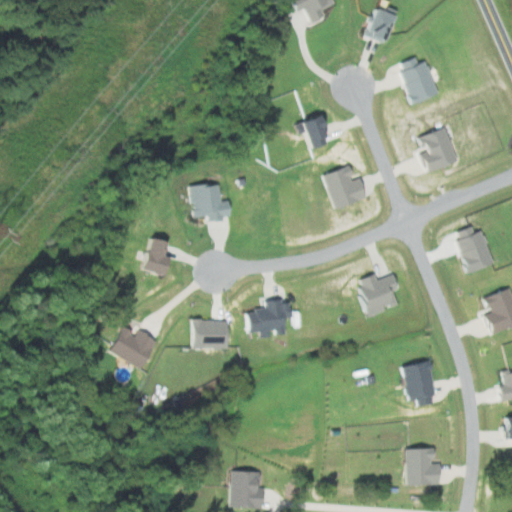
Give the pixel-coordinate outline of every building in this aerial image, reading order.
[(357,35),(376,43),(387,16),(368,8),(357,35)] [(392,64),(408,103),(432,93),(416,54),(392,64)] [(412,136),(418,153),(414,154),(421,172),(453,160),(440,126),(412,136)] [(317,175),(329,209),(359,198),(351,177),(349,178),(344,165),(317,175)] [(183,187),(185,204),(187,204),(189,218),(203,216),(203,221),(227,217),(225,200),(217,201),(214,183),(183,187)] [(449,233),(464,272),(490,263),(478,229),(470,232),(468,226),(449,233)] [(132,269),(151,275),(162,243),(143,237),(132,269)] [(384,276),(371,281),(369,274),(354,279),(357,288),(351,290),(360,316),(394,305),(384,276)] [(477,298),(482,312),(478,313),(486,334),(511,323),(511,306),(505,288),(477,298)] [(284,319),(283,301),(259,303),(260,310),(240,312),(241,333),(252,332),(253,338),(266,337),(266,335),(278,334),(277,319),(284,319)] [(185,348),(221,349),(222,321),(186,320),(185,348)] [(137,368),(149,339),(132,332),(132,333),(115,326),(104,354),(137,368)] [(396,366),(404,401),(411,399),(413,407),(427,404),(426,395),(430,395),(423,361),(396,366)] [(511,398),(511,371),(497,375),(500,386),(493,387),(497,402),(511,398)] [(511,418),(499,418),(499,440),(511,439),(511,418)] [(401,486),(433,485),(433,464),(428,464),(428,449),(399,450),(401,486)] [(253,472),(225,471),(224,508),(257,509),(258,488),(252,488),(253,472)]
